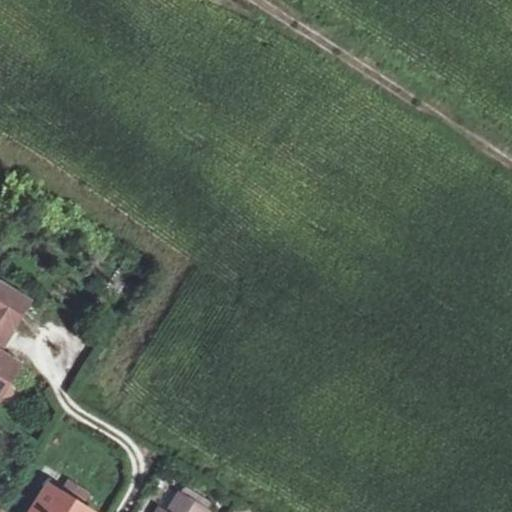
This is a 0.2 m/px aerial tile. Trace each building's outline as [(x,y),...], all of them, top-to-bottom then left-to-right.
[(0,333),(0,342),(25,301),(0,285),(0,317),(7,322),(0,333)] [(0,390),(16,365),(0,355),(0,333),(7,322),(0,317),(0,390)] [(30,374),(16,365),(0,390),(0,402),(9,408),(30,374)] [(90,511),(50,485),(33,511),(90,511)] [(207,511),(182,495),(171,511),(164,511),(161,510),(160,511),(207,511)]
